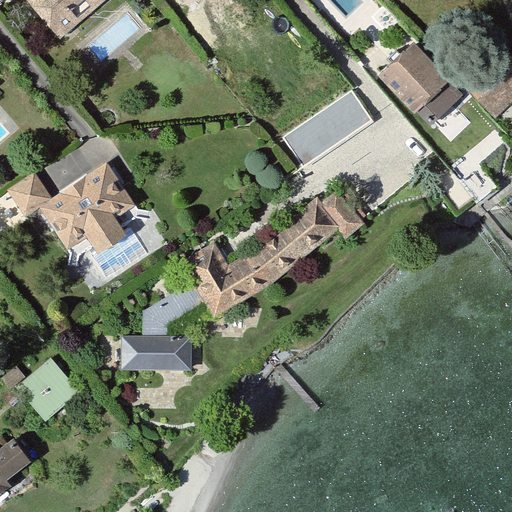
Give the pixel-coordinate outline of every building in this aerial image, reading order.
[(24,0),(58,41),(108,0),(24,0)] [(511,63),(495,46),(456,81),(490,117),(511,96),(511,63)] [(434,80),(399,47),(371,77),(406,110),(434,80)] [(100,163),(47,199),(32,177),(9,193),(23,215),(34,208),(61,249),(77,238),(88,255),(120,233),(116,227),(135,215),(100,163)] [(316,203),(311,196),(222,258),(209,240),(178,262),(212,311),(329,229),(337,241),(357,227),(332,191),(316,203)] [(184,338),(116,337),(116,370),(184,371),(184,338)] [(49,357),(14,388),(42,420),(77,390),(49,357)] [(0,492),(31,469),(7,436),(0,440),(0,492)]
